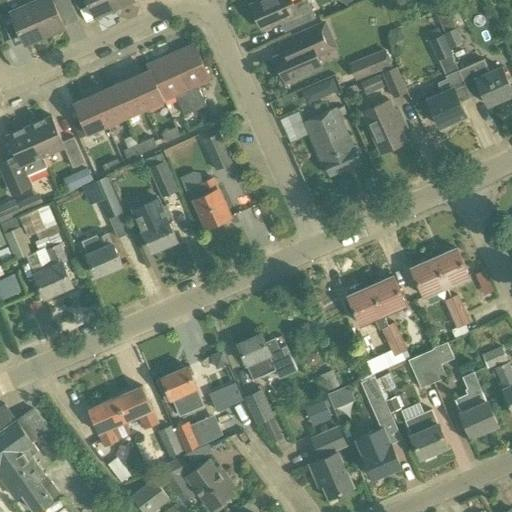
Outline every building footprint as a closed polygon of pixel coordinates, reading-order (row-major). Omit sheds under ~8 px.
[(25,44),(45,35),(29,0),(7,0),(6,1),(5,0),(0,0),(0,14),(3,21),(13,17),(25,44)] [(29,0),(45,35),(64,27),(52,0),(29,0)] [(115,9),(111,0),(74,0),(76,4),(85,0),(86,0),(95,18),(115,9)] [(111,0),(115,9),(134,0),(111,0)] [(302,0),(293,4),(291,0),(260,0),(251,4),(262,29),(287,18),(292,28),(316,18),(311,7),(307,0),(302,0)] [(445,34),(451,49),(463,44),(451,17),(439,22),(445,34)] [(337,49),(325,23),(281,42),(286,53),(275,58),(286,82),(321,66),(318,58),(337,49)] [(460,70),(451,49),(445,34),(430,40),(446,78),(438,82),(443,93),(428,99),(440,127),(466,115),(461,104),(472,100),(459,70),(460,70)] [(172,53),(195,110),(206,105),(198,86),(210,80),(205,68),(216,63),(212,55),(201,60),(194,44),(172,53)] [(370,75),(392,66),(385,49),(363,58),(370,75)] [(184,115),(195,110),(172,53),(147,65),(149,69),(164,100),(175,95),(184,115)] [(459,70),(472,100),(483,95),(488,106),(511,94),(511,90),(502,67),(490,72),(484,59),(460,70),(459,70)] [(393,98),(407,92),(396,67),(382,73),(393,98)] [(164,100),(149,69),(140,74),(136,71),(134,68),(128,71),(145,109),(164,100)] [(128,116),(145,109),(128,71),(122,74),(123,77),(122,82),(114,85),(128,116)] [(332,78),(320,83),(325,96),(338,90),(332,78)] [(128,116),(114,85),(103,90),(98,88),(97,85),(90,88),(107,126),(128,116)] [(88,134),(107,126),(90,88),(84,90),(86,94),(84,98),(74,103),(88,134)] [(397,110),(391,98),(362,111),(380,152),(405,141),(401,131),(407,128),(398,109),(397,110)] [(198,113),(203,123),(213,118),(209,108),(198,113)] [(330,175),(360,162),(337,108),(304,122),(322,164),(325,162),(330,175)] [(29,125),(43,156),(64,147),(73,168),(85,162),(74,137),(63,142),(51,116),(29,125)] [(47,166),(43,156),(29,125),(7,135),(16,154),(0,160),(0,170),(11,195),(31,186),(27,176),(47,166)] [(165,142),(180,136),(176,127),(161,133),(165,142)] [(216,170),(232,163),(219,133),(203,140),(216,170)] [(128,159),(156,146),(152,137),(124,150),(128,159)] [(107,175),(121,169),(117,159),(103,165),(107,175)] [(162,197),(178,190),(165,161),(149,168),(162,197)] [(87,167),(74,173),(80,186),(93,180),(87,167)] [(109,218),(124,211),(107,176),(92,183),(109,218)] [(218,189),(213,178),(189,189),(194,199),(193,200),(205,228),(231,216),(219,189),(218,189)] [(0,222),(43,203),(39,193),(16,203),(15,200),(0,206),(0,222)] [(164,206),(159,196),(132,208),(151,252),(177,241),(168,220),(173,218),(166,204),(164,206)] [(59,231),(48,204),(19,216),(27,237),(37,233),(40,240),(35,241),(39,252),(47,249),(52,246),(48,236),(58,232),(59,231)] [(20,228),(15,217),(0,223),(0,224),(5,234),(4,234),(15,260),(31,253),(20,227),(20,228)] [(48,236),(52,246),(60,243),(62,242),(58,232),(48,236)] [(112,243),(107,233),(98,237),(96,235),(81,241),(87,254),(86,254),(96,277),(122,265),(112,243)] [(45,298),(72,286),(62,263),(67,260),(60,243),(52,246),(47,249),(54,265),(34,273),(45,298)] [(434,257),(447,287),(469,277),(456,247),(434,257)] [(424,297),(447,287),(434,257),(411,268),(424,297)] [(0,277),(0,287),(4,295),(22,286),(14,271),(0,277)] [(393,275),(370,285),(383,315),(384,315),(406,305),(393,275)] [(370,285),(348,295),(361,325),(374,319),(379,330),(382,328),(388,326),(388,325),(384,315),(383,315),(370,285)] [(458,294),(444,300),(450,314),(464,308),(458,294)] [(464,308),(450,314),(456,327),(452,329),(455,339),(469,333),(466,324),(471,322),(464,308)] [(388,326),(382,328),(387,342),(401,336),(395,322),(388,325),(388,326)] [(286,345),(280,348),(275,338),(265,342),(262,334),(238,344),(247,365),(247,364),(254,379),(275,369),(279,378),(297,370),(286,345)] [(401,336),(387,342),(393,355),(407,349),(401,336)] [(422,354),(433,382),(446,377),(441,364),(454,358),(447,342),(432,348),(433,349),(422,354)] [(502,346),(482,354),(488,369),(508,361),(502,346)] [(307,356),(306,360),(309,364),(313,366),(317,363),(318,359),(316,355),(312,354),(307,356)] [(411,366),(421,388),(433,382),(422,354),(409,360),(411,366)] [(511,372),(507,362),(495,367),(505,389),(503,390),(511,410),(511,372)] [(179,416),(204,405),(187,366),(162,377),(171,399),(179,416)] [(381,389),(393,384),(388,372),(377,377),(381,389)] [(486,401),(473,372),(462,376),(467,389),(465,389),(467,394),(455,399),(471,437),(498,425),(487,401),(486,401)] [(379,422),(392,416),(375,376),(361,382),(379,422)] [(244,400),(236,382),(209,393),(217,412),(244,400)] [(327,391),(333,407),(355,398),(349,382),(327,391)] [(115,398),(126,422),(139,417),(145,429),(159,423),(142,386),(115,398)] [(257,424),(274,416),(262,389),(245,396),(257,424)] [(113,428),(126,422),(115,398),(88,409),(104,447),(118,441),(113,428)] [(322,399),(304,407),(313,426),(331,418),(322,399)] [(24,430),(41,418),(33,408),(16,420),(5,404),(0,407),(0,468),(34,444),(24,430)] [(421,458),(448,446),(432,409),(405,421),(421,458)] [(34,444),(0,468),(0,475),(17,498),(23,494),(36,511),(53,499),(53,498),(58,494),(31,457),(43,448),(52,460),(62,453),(46,430),(48,429),(41,418),(24,430),(34,444)] [(189,422),(176,428),(186,451),(209,441),(200,421),(190,425),(189,422)] [(170,456),(182,451),(172,425),(159,430),(170,456)] [(353,487),(337,449),(346,445),(338,427),(312,438),(319,456),(325,454),(327,457),(310,464),(316,478),(319,476),(329,498),(353,487)] [(373,479),(401,467),(383,427),(356,439),(373,479)] [(183,475),(190,471),(183,455),(160,466),(166,480),(165,481),(179,500),(182,504),(184,503),(197,494),(183,475)] [(131,475),(117,457),(108,464),(121,482),(131,475)] [(209,459),(186,476),(210,510),(234,493),(231,488),(235,486),(224,471),(220,474),(209,459)] [(144,511),(152,511),(170,499),(154,478),(132,495),(144,511)] [(471,500),(460,507),(462,511),(476,511),(478,511),(471,500)] [(131,511),(122,501),(110,511),(111,511),(131,511)]
